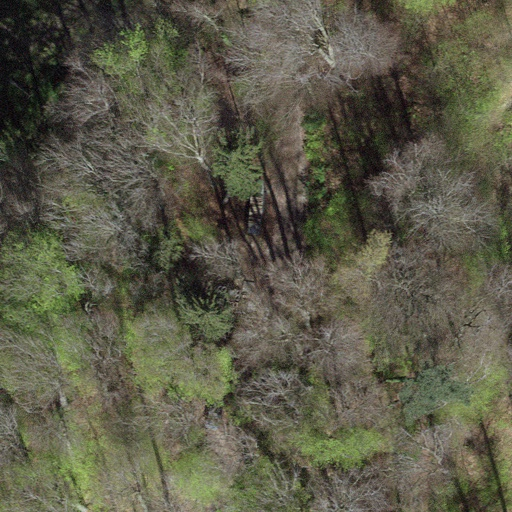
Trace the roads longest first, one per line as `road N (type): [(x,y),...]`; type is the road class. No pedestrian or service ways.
road 1 (track): [(217,511),(276,271),(290,120),(274,0)]
road 2 (track): [(0,167),(156,0)]
